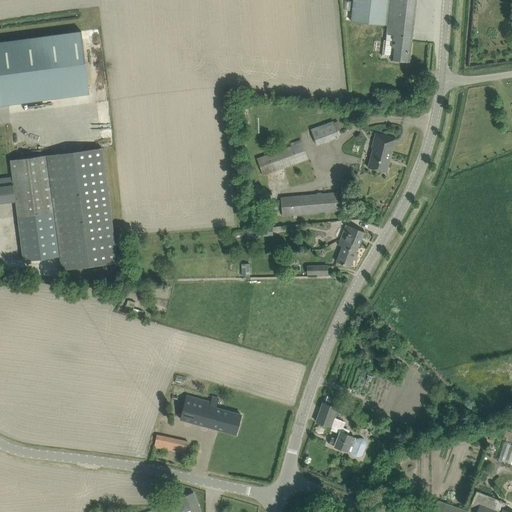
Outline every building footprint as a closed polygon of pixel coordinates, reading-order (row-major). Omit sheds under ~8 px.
[(353,0),(351,21),(388,25),(386,40),(383,40),(382,56),(391,57),(391,59),(409,61),(416,0),(353,0)] [(81,31),(0,41),(0,104),(90,93),(81,31)] [(338,121),(335,122),(334,120),(311,128),(317,144),(340,136),(338,129),(341,128),(338,121)] [(386,172),(396,137),(376,132),(372,147),(373,148),(368,167),(386,172)] [(309,159),(305,148),(302,140),(291,144),(291,145),(258,157),(264,175),(309,159)] [(10,159),(12,169),(13,177),(0,178),(0,202),(16,201),(24,261),(60,256),(62,270),(119,262),(104,147),(102,147),(15,159),(10,159)] [(338,191),(281,195),(283,216),(340,212),(338,191)] [(346,225),(341,238),(358,245),(364,231),(350,226),(346,225)] [(260,228),(259,228),(260,236),(273,235),(273,234),(273,230),(272,227),(260,228)] [(350,267),(358,245),(341,238),(338,245),(342,246),(337,261),(350,267)] [(250,262),(242,262),(242,275),(250,275),(250,262)] [(329,264),(307,264),(308,273),(329,273),(329,264)] [(142,316),(143,311),(134,308),(136,302),(128,300),(126,305),(124,311),(142,316)] [(211,402),(187,395),(180,418),(236,434),(241,414),(216,407),(218,398),(213,396),(211,402)] [(323,401),(316,420),(315,421),(332,427),(331,429),(340,433),(335,446),(348,451),(348,450),(351,451),(352,453),(353,455),(355,456),(357,457),(359,457),(361,456),(363,455),(367,444),(367,441),(365,439),(363,437),(360,437),(359,438),(357,438),(355,438),(355,437),(348,434),(350,429),(343,427),(346,421),(336,417),(339,407),(323,401)] [(352,419),(361,423),(366,412),(357,408),(352,419)] [(386,420),(383,428),(391,431),(394,424),(386,420)] [(154,446),(186,453),(188,441),(157,434),(154,446)] [(499,460),(511,463),(511,455),(511,444),(503,442),(499,460)] [(506,503),(477,491),(468,511),(438,500),(433,511),(511,511),(504,509),(506,503)] [(200,511),(193,492),(178,497),(180,500),(174,502),(147,511),(200,511)]
